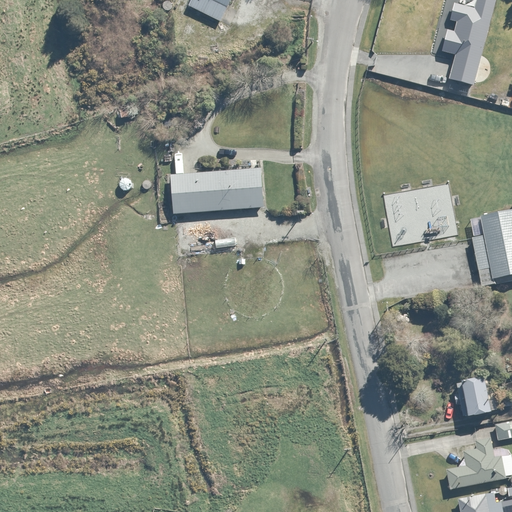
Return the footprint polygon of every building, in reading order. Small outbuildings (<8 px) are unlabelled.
[(190,0),(187,6),(219,22),(230,0),(190,0)] [(450,57),(444,81),(473,88),(495,1),(492,0),(477,0),(474,10),(454,6),(450,21),(456,22),(454,31),(445,29),(439,54),(450,57)] [(262,169),(170,176),(173,215),(265,208),(262,169)] [(511,211),(479,217),(483,237),(471,239),(477,271),(489,268),(491,279),(511,274),(511,211)] [(461,382),(467,416),(489,413),(483,378),(461,382)] [(511,420),(494,424),(497,441),(511,438),(511,420)] [(466,466),(445,470),(449,491),(505,480),(505,477),(511,475),(511,468),(509,454),(498,456),(496,448),(492,449),(490,438),(475,441),(476,449),(463,451),(466,466)] [(457,499),(459,511),(490,511),(487,494),(457,499)]
